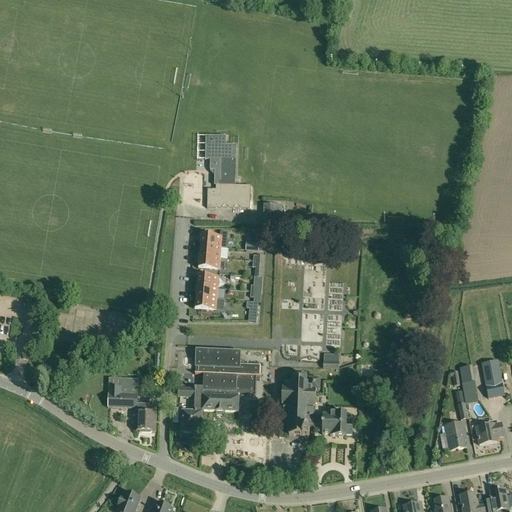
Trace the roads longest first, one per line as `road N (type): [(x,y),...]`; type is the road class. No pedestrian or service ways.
road 1 (tertiary): [(163,464),(242,493),(286,499),(511,462)]
road 2 (residential): [(163,464),(180,219)]
road 3 (tertiary): [(45,404),(163,464)]
